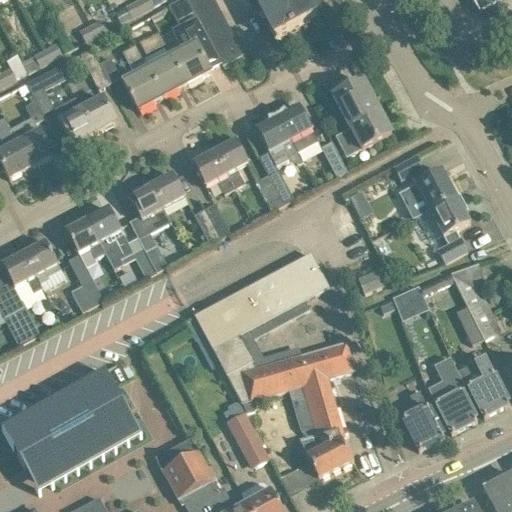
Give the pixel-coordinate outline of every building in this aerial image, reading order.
[(166,0),(144,0),(138,4),(144,15),(168,2),(166,0)] [(189,0),(187,1),(194,13),(215,2),(213,0),(189,0)] [(268,28),(275,41),(318,18),(310,2),(312,0),(277,0),(279,3),(265,11),(272,26),(268,28)] [(470,0),(480,16),(481,16),(479,12),(502,0),(470,0)] [(200,24),(221,13),(215,2),(194,13),(197,20),(200,24)] [(144,15),(138,4),(128,10),(134,20),(144,15)] [(200,24),(206,36),(227,24),(221,13),(200,24)] [(172,61),(187,89),(212,75),(206,65),(217,58),(212,47),(206,36),(200,24),(197,20),(173,33),(184,55),(172,61)] [(101,24),(90,29),(97,41),(107,35),(101,24)] [(227,24),(206,36),(212,47),(233,36),(227,24)] [(97,41),(90,29),(80,35),(86,46),(97,41)] [(239,47),(233,36),(212,47),(217,58),(239,47)] [(140,47),(146,57),(164,47),(158,37),(140,47)] [(59,47),(46,53),(51,64),(63,58),(59,47)] [(244,57),(239,47),(217,58),(223,69),(244,57)] [(148,74),(135,50),(123,57),(135,81),(124,87),(139,114),(163,102),(148,74)] [(110,87),(100,68),(91,52),(80,59),(100,93),(110,87)] [(51,64),(46,53),(23,64),(29,76),(51,64)] [(172,61),(148,74),(163,102),(187,89),(172,61)] [(110,62),(100,68),(110,87),(121,81),(110,62)] [(59,70),(51,74),(58,87),(66,83),(66,82),(60,71),(59,70)] [(10,72),(0,77),(0,79),(5,89),(16,83),(10,72)] [(38,81),(27,87),(56,140),(66,135),(55,113),(38,81)] [(336,140),(347,161),(363,153),(363,154),(392,138),(363,84),(334,100),(351,132),(336,140)] [(82,113),(95,138),(117,126),(104,101),(82,113)] [(76,102),(55,113),(66,135),(74,149),(95,138),(82,113),(76,102)] [(12,136),(31,172),(53,160),(36,127),(46,122),(36,104),(26,110),(32,121),(27,124),(29,127),(12,136)] [(278,118),(277,119),(297,157),(298,157),(319,145),(300,110),(288,117),(285,113),(278,119),(278,118)] [(297,157),(277,119),(277,120),(268,122),(270,127),(257,133),(269,155),(259,161),(269,180),(285,209),(295,204),(277,171),(290,164),(291,165),(300,168),(303,167),(298,157),(297,157)] [(0,164),(10,183),(31,172),(12,136),(5,122),(0,124),(0,139),(8,154),(0,157),(0,164)] [(237,144),(215,156),(236,194),(245,189),(238,175),(250,168),(237,144)] [(333,146),(322,151),(337,181),(348,175),(333,146)] [(236,194),(215,156),(194,167),(207,191),(217,186),(224,199),(236,194)] [(416,189),(430,215),(457,201),(443,174),(429,182),(417,161),(394,173),(401,186),(412,180),(417,189),(416,189)] [(173,178),(152,190),(165,214),(186,203),(173,178)] [(285,209),(269,180),(258,186),(274,215),(285,209)] [(130,195),(129,199),(140,220),(130,226),(139,244),(172,227),(165,214),(152,190),(143,194),(141,192),(138,191),(130,195)] [(457,201),(430,215),(444,241),(444,240),(450,250),(439,256),(445,267),(468,255),(456,234),(471,226),(457,201)] [(215,208),(205,213),(221,243),(231,238),(215,208)] [(110,212),(88,223),(107,257),(115,274),(125,269),(122,264),(134,257),(110,212)] [(221,243),(205,213),(194,219),(210,249),(221,243)] [(107,257),(88,223),(66,235),(79,260),(86,273),(98,266),(96,263),(107,257)] [(46,246),(24,257),(43,293),(44,292),(45,294),(66,283),(46,246)] [(146,256),(158,277),(167,272),(156,251),(146,256)] [(146,256),(135,262),(146,283),(158,277),(146,256)] [(43,293),(24,257),(3,269),(22,304),(43,293)] [(328,383),(355,375),(347,348),(302,361),(300,351),(264,362),(255,344),(310,314),(306,305),(330,292),(312,259),(195,321),(241,407),(250,405),(251,406),(289,395),(303,391),(328,383)] [(79,260),(69,264),(94,311),(104,306),(86,273),(79,260)] [(94,311),(69,264),(68,265),(82,291),(71,296),(82,317),(94,311)] [(478,268),(451,278),(469,312),(484,343),(502,335),(481,293),(488,291),(478,268)] [(359,283),(365,298),(390,288),(384,273),(359,283)] [(420,290),(425,300),(454,287),(450,279),(420,290)] [(498,285),(492,295),(503,301),(508,290),(498,285)] [(448,293),(456,311),(465,308),(456,290),(448,293)] [(392,301),(397,314),(412,310),(407,295),(392,301)] [(392,306),(381,310),(384,317),(395,313),(392,306)] [(25,310),(15,315),(30,345),(40,340),(25,310)] [(457,318),(472,349),(484,343),(469,312),(457,318)] [(30,345),(15,315),(2,321),(18,352),(30,345)] [(58,322),(50,326),(54,333),(62,329),(58,322)] [(443,386),(429,393),(452,439),(478,426),(462,396),(467,393),(451,362),(435,370),(443,386)] [(486,362),(461,376),(485,422),(510,409),(486,362)] [(105,374),(2,432),(24,472),(36,465),(51,492),(53,491),(51,487),(61,482),(64,485),(66,484),(64,480),(73,475),(76,478),(79,476),(77,473),(86,467),(89,470),(92,469),(89,466),(99,460),(102,463),(104,462),(102,458),(112,453),(115,456),(117,455),(115,451),(124,446),(127,449),(130,448),(128,444),(137,439),(140,442),(143,440),(105,374)] [(303,391),(289,395),(292,406),(301,434),(310,442),(300,445),(320,483),(353,466),(342,443),(345,442),(328,383),(303,391)] [(419,453),(418,453),(419,455),(445,442),(421,395),(410,401),(418,417),(403,425),(404,426),(405,426),(419,453)] [(229,426),(254,473),(272,463),(248,416),(229,426)] [(191,442),(156,461),(182,509),(185,507),(185,508),(186,507),(183,502),(199,493),(197,490),(213,482),(191,442)] [(511,511),(511,479),(484,494),(493,511),(511,511)] [(220,495),(213,482),(197,490),(199,493),(183,502),(186,507),(185,508),(187,511),(218,511),(212,500),(220,495)] [(260,487),(242,497),(248,508),(249,511),(280,511),(271,495),(270,495),(266,488),(260,487)] [(225,493),(220,495),(212,500),(218,511),(249,511),(248,508),(239,511),(235,511),(231,504),(225,493)] [(104,511),(99,502),(80,511),(104,511)]
